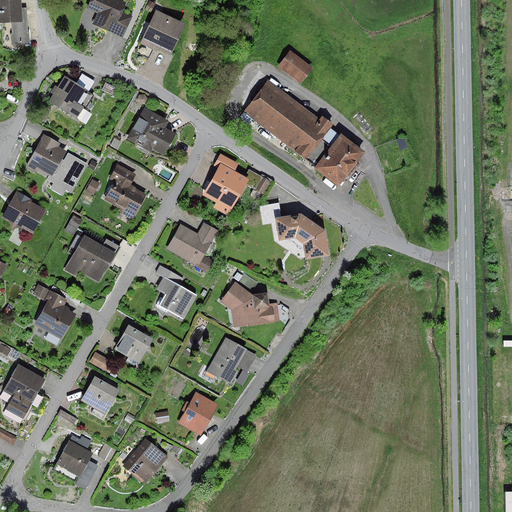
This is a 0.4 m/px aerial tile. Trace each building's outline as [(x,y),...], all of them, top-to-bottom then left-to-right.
[(0,0),(0,22),(16,22),(16,43),(30,42),(30,8),(23,8),(22,0),(0,0)] [(127,3),(119,0),(90,0),(87,9),(97,13),(92,25),(123,38),(132,17),(123,13),(127,3)] [(156,4),(149,1),(145,9),(152,13),(156,4)] [(171,55),(185,24),(156,11),(141,44),(157,52),(158,49),(171,55)] [(313,68),(290,50),(277,67),(301,85),(313,68)] [(81,90),(58,77),(44,102),(73,119),(78,110),(72,106),(81,90)] [(243,113),(307,161),(331,129),(334,125),(322,116),(319,119),(268,80),(243,113)] [(169,122),(145,108),(127,140),(151,153),(153,150),(164,156),(176,134),(166,128),(169,122)] [(340,136),(331,129),(307,161),(315,167),(313,168),(339,188),(365,153),(341,134),(340,136)] [(61,144),(43,134),(25,168),(33,173),(40,171),(49,176),(46,180),(52,183),(49,189),(63,197),(67,191),(72,193),(88,164),(68,153),(64,161),(62,160),(67,152),(59,147),(61,144)] [(239,164),(220,154),(213,166),(217,168),(203,195),(216,203),(214,208),(228,216),(248,179),(234,172),(239,164)] [(138,175),(117,164),(108,180),(114,183),(104,200),(121,209),(119,212),(133,219),(146,195),(132,187),(138,175)] [(271,182),(263,177),(256,191),(263,195),(271,182)] [(100,184),(92,180),(85,191),(93,196),(100,184)] [(42,211),(12,194),(0,214),(0,218),(28,234),(42,211)] [(275,218),(281,217),(279,203),(259,207),(262,226),(276,223),(275,218)] [(326,231),(301,214),(281,217),(275,218),(276,223),(279,241),(295,239),(303,244),(305,260),(330,256),(326,231)] [(82,221),(73,216),(65,231),(74,236),(82,221)] [(198,233),(180,224),(166,249),(206,272),(213,261),(205,257),(219,231),(204,223),(198,233)] [(103,246),(84,235),(64,271),(76,277),(79,272),(100,284),(120,248),(107,240),(103,246)] [(180,286),(184,279),(160,266),(156,273),(163,278),(172,282),(165,294),(163,298),(161,297),(157,304),(184,320),(198,296),(180,286)] [(239,282),(244,275),(238,272),(234,278),(239,282)] [(258,282),(244,274),(244,275),(239,282),(254,290),(258,282)] [(172,282),(163,278),(157,289),(165,294),(172,282)] [(253,295),(235,282),(220,302),(232,311),(234,328),(279,321),(277,304),(269,305),(267,293),(253,295)] [(49,291),(38,285),(33,294),(44,300),(49,291)] [(68,300),(50,290),(43,304),(46,305),(35,325),(62,340),(75,315),(63,309),(68,300)] [(154,340),(129,325),(115,349),(140,364),(154,340)] [(258,355),(226,337),(207,371),(232,384),(239,371),(236,370),(238,367),(248,372),(258,355)] [(11,350),(1,344),(0,345),(0,352),(7,357),(11,350)] [(112,361),(95,352),(90,362),(106,372),(112,361)] [(46,380),(19,364),(4,391),(13,397),(6,409),(23,419),(46,380)] [(120,390),(95,376),(81,401),(106,415),(120,390)] [(218,405),(195,392),(178,423),(193,432),(197,434),(201,436),(218,405)] [(77,419),(61,410),(57,416),(74,425),(77,419)] [(168,412),(156,414),(157,423),(169,421),(168,412)] [(18,438),(0,428),(0,438),(14,446),(18,438)] [(197,434),(193,432),(185,445),(189,448),(197,434)] [(80,439),(72,435),(53,471),(76,484),(76,485),(86,490),(99,466),(90,461),(94,453),(88,450),(92,441),(82,436),(80,439)] [(168,457),(146,439),(123,466),(145,485),(168,457)]
